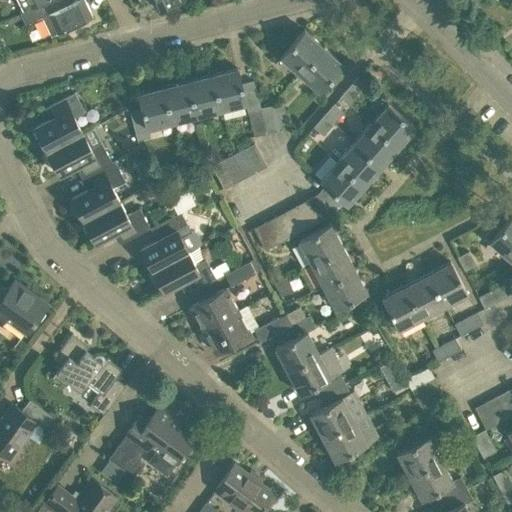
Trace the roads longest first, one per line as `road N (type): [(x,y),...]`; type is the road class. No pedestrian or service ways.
road 1 (residential): [(0,161),(63,264),(344,511)]
road 2 (residential): [(299,0),(136,43)]
road 3 (residential): [(136,43),(0,83)]
road 4 (residential): [(511,101),(412,0)]
